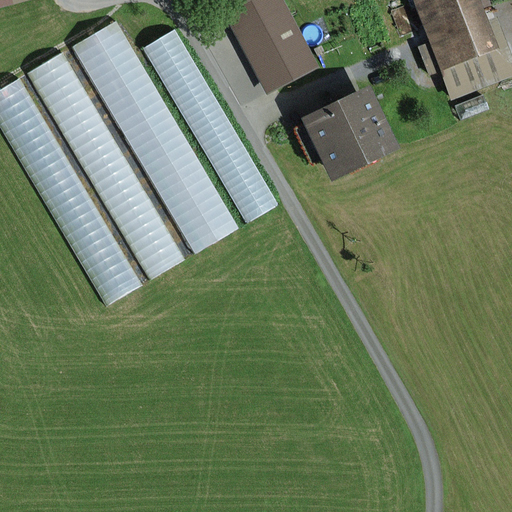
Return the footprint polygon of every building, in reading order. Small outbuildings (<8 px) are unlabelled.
[(0,0),(0,12),(38,0),(0,0)] [(276,0),(270,0),(233,18),(267,88),(310,67),(276,0)] [(440,70),(450,97),(511,74),(511,71),(507,57),(495,62),(471,0),(412,0),(429,44),(419,48),(429,74),(440,70)] [(114,27),(70,53),(195,258),(238,232),(114,27)] [(173,33),(142,52),(245,228),(277,209),(173,33)] [(61,57),(26,77),(149,284),(184,263),(61,57)] [(16,82),(0,91),(0,135),(104,310),(140,288),(16,82)] [(482,97),(454,107),(459,121),(487,110),(482,97)] [(325,157),(332,172),(386,148),(363,99),(309,123),(311,128),(297,134),(311,163),(325,157)]
